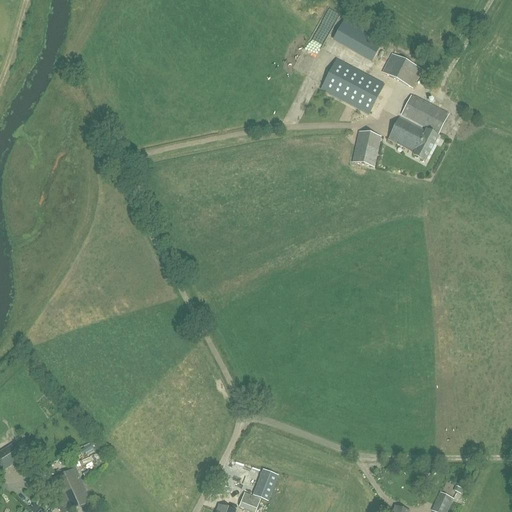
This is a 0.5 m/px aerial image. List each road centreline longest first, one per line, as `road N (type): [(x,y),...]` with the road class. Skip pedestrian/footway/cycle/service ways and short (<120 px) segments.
road 1 (residential): [(194,511),(245,417),(126,187),(126,170),(138,157),(249,133),(353,127)]
road 2 (track): [(83,98),(88,220),(26,330),(0,358)]
road 3 (track): [(511,461),(383,465),(245,417)]
